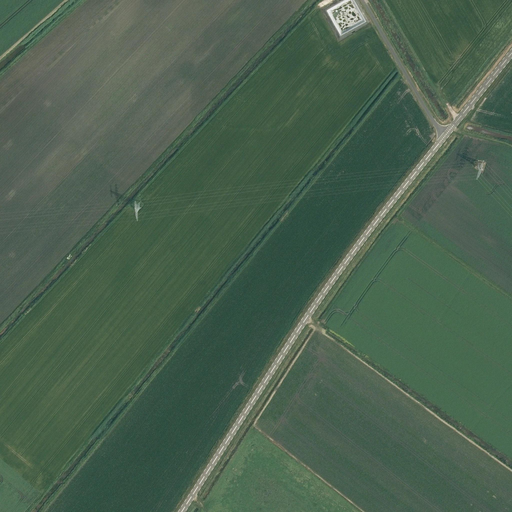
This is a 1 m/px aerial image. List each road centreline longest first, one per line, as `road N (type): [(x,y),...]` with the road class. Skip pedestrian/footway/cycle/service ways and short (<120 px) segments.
road 1 (secondary): [(181,511),(338,272),(446,133)]
road 2 (unclassified): [(446,133),(362,0)]
